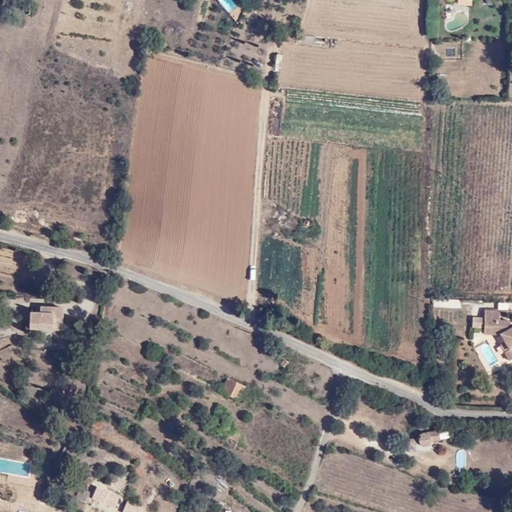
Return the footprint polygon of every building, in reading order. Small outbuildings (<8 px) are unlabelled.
[(15,0),(14,13),(30,14),(32,1),(15,0)] [(230,0),(218,0),(227,12),(235,7),(230,0)] [(318,45),(318,35),(278,33),(277,42),(318,45)] [(31,313),(31,329),(55,330),(55,324),(65,325),(66,309),(43,308),(43,314),(31,313)] [(481,316),(498,317),(499,309),(482,309),(481,316)] [(511,325),(510,326),(507,321),(498,320),(498,317),(481,316),(481,318),(481,327),(480,331),(487,331),(487,335),(498,336),(502,343),(505,350),(501,352),(506,361),(511,358),(511,325)] [(469,327),(481,327),(481,318),(470,318),(469,327)] [(289,362),(283,359),(280,365),(286,368),(289,362)] [(228,377),(222,390),(239,398),(246,384),(228,377)] [(217,407),(207,429),(218,434),(228,412),(217,407)] [(417,435),(418,442),(424,444),(428,440),(439,438),(438,430),(420,431),(417,435)] [(238,436),(228,432),(224,442),(233,447),(238,436)] [(118,495),(95,485),(92,494),(115,503),(118,495)] [(77,501),(86,503),(90,493),(81,490),(77,501)] [(137,511),(141,504),(128,500),(125,508),(134,511),(137,511)]
